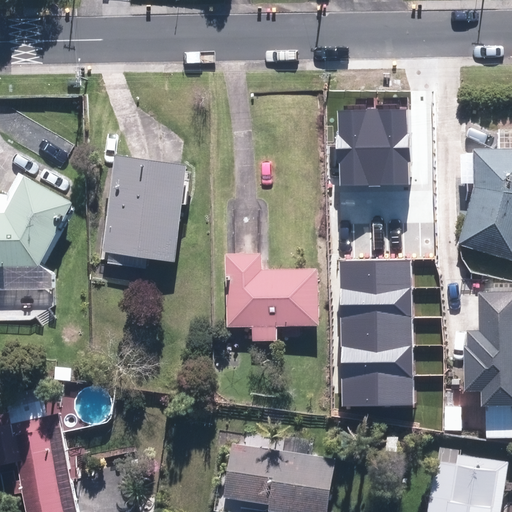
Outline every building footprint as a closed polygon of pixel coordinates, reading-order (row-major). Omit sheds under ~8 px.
[(409,108),(374,109),(376,186),(411,185),(409,108)] [(374,109),(340,110),(342,187),(376,186),(374,109)] [(464,246),(511,260),(511,131),(503,132),(503,154),(480,154),(481,190),(464,246)] [(105,257),(177,268),(191,174),(120,163),(105,257)] [(0,264),(41,265),(44,265),(78,204),(31,178),(11,213),(0,212),(0,264)] [(257,326),(258,341),(282,341),(282,328),(287,327),(287,337),(303,336),(304,327),(325,327),(324,271),(267,272),(267,254),(230,255),(232,326),(257,326)] [(411,288),(411,259),(339,260),(340,289),(411,288)] [(412,317),(411,288),(340,289),(340,319),(412,317)] [(511,292),(485,293),(486,332),(474,333),(476,388),(488,388),(489,406),(511,405),(511,292)] [(412,346),(412,317),(340,319),(341,347),(412,346)] [(413,375),(412,346),(341,347),(341,377),(413,375)] [(55,379),(70,379),(70,369),(55,368),(55,379)] [(414,405),(413,375),(341,377),(342,406),(414,405)] [(15,424),(13,411),(0,413),(0,463),(23,460),(24,459),(34,511),(73,511),(58,429),(66,427),(64,414),(51,417),(15,424)] [(335,441),(345,448),(353,437),(343,430),(335,441)] [(272,509),(292,511),(329,511),(337,456),(311,452),(313,438),(286,434),(284,449),(234,442),(226,496),(273,502),(272,509)] [(386,450),(398,450),(398,434),(387,434),(386,450)] [(429,511),(503,511),(511,460),(460,452),(461,449),(440,445),(429,511)]
